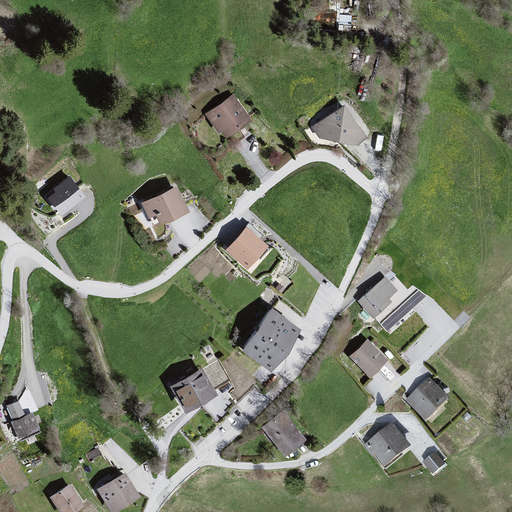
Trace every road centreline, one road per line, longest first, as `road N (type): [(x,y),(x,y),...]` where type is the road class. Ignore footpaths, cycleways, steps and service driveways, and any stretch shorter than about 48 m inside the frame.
road 1 (residential): [(0,337),(9,259),(17,250),(81,287),(133,291),(165,276),(299,160),(336,158),(381,196),(310,354),(161,492),(150,511)]
road 2 (track): [(399,0),(399,116),(381,196)]
road 3 (track): [(81,287),(115,384),(162,447)]
